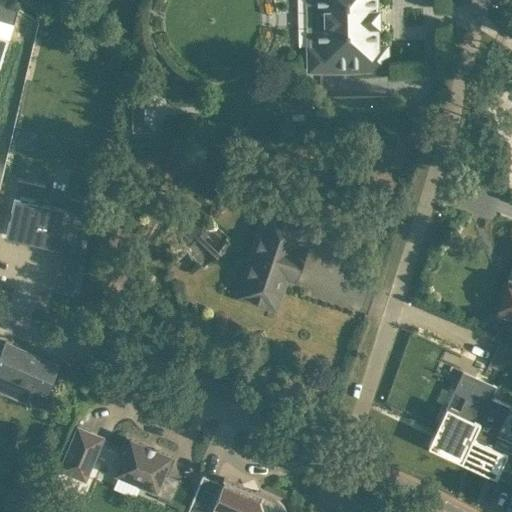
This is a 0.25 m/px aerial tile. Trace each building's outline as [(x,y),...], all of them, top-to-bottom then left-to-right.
[(18,7),(7,0),(0,0),(0,18),(14,22),(18,7)] [(306,0),(308,46),(308,68),(388,66),(388,44),(378,44),(377,25),(379,25),(379,8),(377,8),(376,0),(306,0)] [(134,128),(154,128),(154,96),(134,96),(134,128)] [(246,176),(240,193),(259,199),(265,182),(246,176)] [(11,189),(2,226),(56,239),(46,280),(71,286),(83,236),(76,235),(85,198),(65,193),(63,202),(11,189)] [(302,222),(268,211),(240,294),(274,306),(280,289),(281,289),(286,274),(296,277),(306,249),(294,245),(302,222)] [(499,311),(511,315),(511,278),(509,278),(499,311)] [(511,344),(500,339),(488,362),(503,369),(511,350),(511,344)] [(58,363),(5,340),(5,341),(0,351),(0,373),(33,388),(45,393),(50,382),(58,363)] [(428,444),(461,459),(496,384),(493,382),(492,384),(464,371),(456,388),(469,394),(461,411),(460,412),(447,407),(436,430),(439,431),(436,438),(432,436),(428,444)] [(470,461),(496,473),(504,476),(505,474),(511,477),(511,453),(491,444),(509,404),(491,396),(496,384),(461,459),(462,459),(464,455),(471,458),(470,461)] [(85,477),(102,436),(78,426),(61,467),(85,477)] [(142,481),(140,486),(154,492),(162,472),(167,474),(175,456),(126,435),(118,454),(123,456),(116,471),(142,481)] [(222,482),(203,473),(186,511),(209,511),(210,509),(217,511),(286,511),(287,509),(282,502),(275,498),(224,476),(222,482)]
